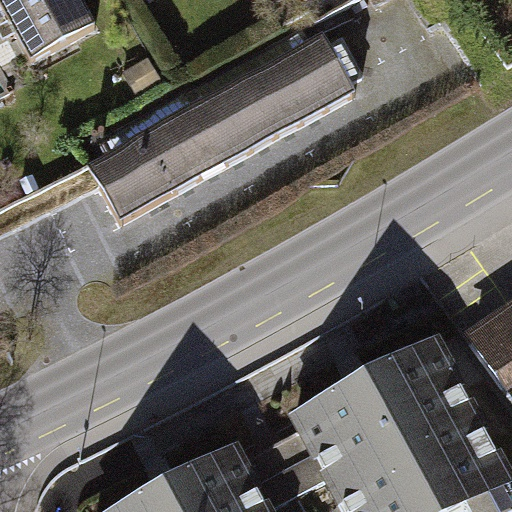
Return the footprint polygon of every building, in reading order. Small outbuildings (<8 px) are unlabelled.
[(96,38),(75,0),(0,0),(0,15),(31,73),(96,38)] [(324,41),(86,167),(119,230),(357,104),(324,41)] [(511,316),(471,345),(510,403),(511,401),(511,316)] [(479,511),(511,494),(511,474),(439,344),(288,426),(336,511),(479,511)] [(262,511),(232,453),(114,511),(262,511)]
